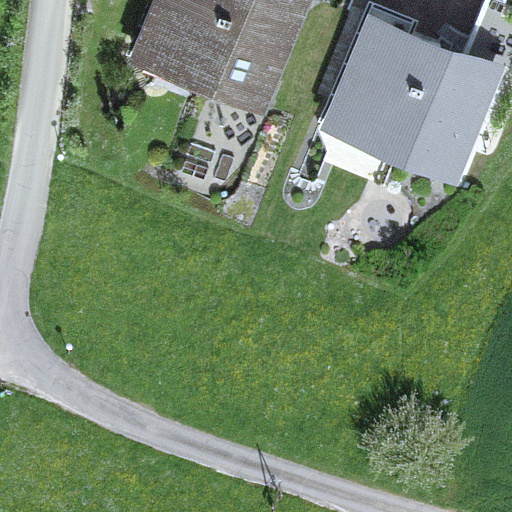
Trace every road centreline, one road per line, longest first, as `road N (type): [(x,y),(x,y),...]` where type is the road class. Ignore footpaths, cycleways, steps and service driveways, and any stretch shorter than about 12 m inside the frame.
road 1 (track): [(12,336),(49,377),(143,423),(399,511)]
road 2 (residential): [(54,0),(5,298),(12,336)]
